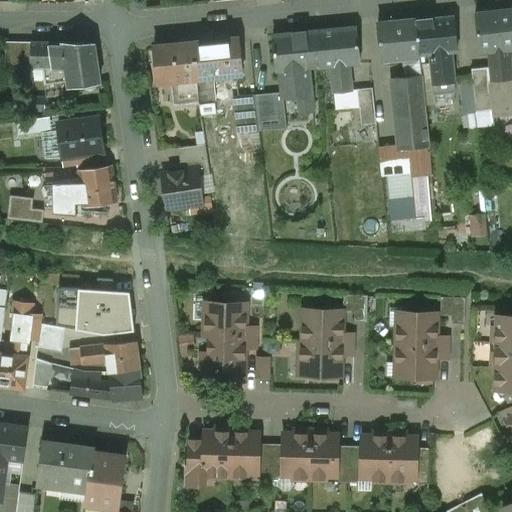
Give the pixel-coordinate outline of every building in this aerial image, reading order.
[(511,11),(475,15),(479,51),(489,50),(508,48),(511,47),(511,11)] [(454,17),(416,21),(419,55),(429,54),(432,84),(433,95),(435,95),(455,93),(451,52),(457,51),(454,17)] [(416,21),(377,25),(381,59),(419,55),(416,21)] [(356,27),(316,31),(320,67),(331,66),(333,92),(351,90),(349,64),(360,63),(356,27)] [(316,31),(272,35),(276,71),(309,68),(320,67),(316,31)] [(239,39),(193,44),(196,78),(212,77),(242,74),(239,39)] [(62,43),(21,43),(20,77),(26,77),(26,80),(44,80),(44,84),(67,81),(62,43)] [(91,44),(62,43),(67,81),(68,88),(84,86),(85,88),(87,90),(90,90),(92,90),(94,89),(96,86),(97,84),(100,83),(98,68),(97,59),(96,59),(95,47),(91,44)] [(193,44),(153,48),(157,83),(177,80),(196,78),(193,44)] [(508,48),(489,50),(492,74),(492,76),(510,74),(508,48)] [(309,68),(279,71),(281,93),(293,92),(294,98),(298,98),(299,113),(313,112),(309,68)] [(487,68),(471,69),(472,79),(474,96),(489,94),(487,75),(487,68)] [(510,74),(492,76),(492,74),(487,75),(489,94),(492,118),(511,115),(511,78),(511,79),(510,74)] [(421,76),(391,79),(398,149),(428,146),(424,105),(422,85),(421,76)] [(212,77),(196,78),(199,105),(215,103),(212,77)] [(196,78),(177,80),(179,106),(173,106),(173,108),(199,105),(196,78)] [(472,79),(458,80),(462,115),(475,112),(474,96),(472,79)] [(432,84),(422,85),(424,105),(435,104),(435,95),(433,95),(432,84)] [(372,88),(357,90),(359,107),(361,125),(376,124),(372,88)] [(351,90),(333,92),(335,110),(359,107),(357,90),(351,90)] [(274,93),(255,95),(259,131),(278,129),(274,93)] [(255,95),(238,97),(242,133),(259,131),(255,95)] [(45,97),(24,96),(23,110),(44,111),(45,97)] [(50,117),(18,121),(19,134),(51,130),(50,117)] [(99,118),(58,124),(63,158),(77,156),(97,153),(104,152),(99,118)] [(205,145),(178,148),(179,160),(207,156),(205,145)] [(97,153),(77,156),(79,170),(99,167),(97,153)] [(207,156),(179,160),(181,171),(197,169),(198,176),(210,174),(207,156)] [(99,167),(79,170),(80,178),(82,197),(84,206),(117,201),(112,165),(99,167)] [(181,171),(162,174),(167,209),(189,206),(188,200),(201,199),(198,176),(197,169),(181,171)] [(70,171),(54,174),(58,200),(82,197),(80,178),(71,179),(70,171)] [(411,171),(386,174),(391,232),(412,231),(411,224),(416,223),(412,176),(411,171)] [(427,175),(412,176),(416,223),(424,222),(424,221),(430,220),(427,175)] [(10,194),(9,219),(40,220),(40,195),(10,194)] [(473,235),(489,233),(487,213),(471,214),(473,235)] [(367,296),(343,295),(343,311),(343,313),(354,313),(354,323),(367,323),(367,296)] [(15,299),(15,310),(39,311),(39,300),(15,299)] [(227,303),(210,303),(210,316),(205,316),(205,335),(243,336),(243,326),(245,326),(245,304),(243,304),(243,300),(228,300),(227,303)] [(325,310),(307,310),(307,323),(302,323),(302,341),(298,341),(298,342),(340,343),(340,333),(342,333),(343,313),(343,311),(340,311),(340,307),(325,307),(325,310)] [(435,310),(419,309),(419,313),(401,312),(401,326),(396,326),(396,345),(434,346),(434,336),(436,336),(437,313),(435,313),(435,310)] [(31,315),(14,312),(12,329),(29,331),(31,315)] [(511,314),(503,314),(503,316),(497,316),(496,327),(492,327),(492,342),(511,342),(511,314)] [(42,316),(31,315),(29,331),(28,338),(39,339),(41,323),(42,316)] [(41,323),(39,339),(38,348),(62,353),(65,327),(41,323)] [(245,326),(243,326),(243,336),(245,336),(244,350),(256,350),(257,326),(245,326)] [(29,331),(12,329),(9,355),(26,357),(28,338),(29,331)] [(342,333),(340,333),(340,343),(342,343),(342,356),(354,357),(354,334),(342,333)] [(243,336),(205,335),(205,336),(209,336),(208,356),(211,356),(211,368),(228,368),(227,380),(243,380),(244,363),(244,362),(244,350),(245,336),(243,336)] [(436,336),(434,336),(434,346),(434,359),(436,359),(449,360),(449,336),(436,336)] [(135,342),(105,345),(107,361),(109,373),(139,369),(135,342)] [(340,343),(298,342),(298,362),(306,362),(305,376),(322,376),(322,380),(338,381),(339,376),(341,376),(342,356),(342,343),(340,343)] [(511,342),(492,342),(492,343),(496,343),(496,352),(492,352),(491,367),(511,367),(511,342)] [(105,345),(80,348),(82,364),(107,361),(105,345)] [(434,346),(396,345),(395,363),(400,364),(400,377),(416,378),(416,382),(433,383),(433,378),(435,378),(436,359),(434,359),(434,346)] [(9,355),(0,353),(0,384),(23,388),(26,357),(9,355)] [(270,357),(257,357),(256,378),(269,379),(270,357)] [(511,367),(491,367),(491,368),(495,368),(495,389),(504,389),(511,404),(511,406),(502,411),(502,412),(511,407),(511,367)] [(139,369),(109,373),(110,383),(112,400),(142,398),(139,369)] [(110,383),(72,378),(70,394),(112,400),(110,383)] [(511,407),(502,412),(509,426),(511,424),(511,407)] [(28,428),(0,423),(0,458),(5,459),(23,462),(28,428)] [(223,432),(204,431),(204,439),(204,473),(214,473),(214,477),(230,478),(231,428),(224,428),(223,432)] [(259,433),(239,432),(239,428),(231,428),(230,478),(247,478),(247,474),(257,475),(258,475),(258,444),(259,433)] [(302,434),(283,434),(283,445),(282,475),(283,475),(293,476),(293,480),(309,480),(310,430),(303,430),(302,434)] [(318,430),(310,430),(309,480),(326,480),(326,476),(336,477),(337,477),(337,446),(338,435),(318,434),(318,430)] [(381,436),(362,436),(361,446),(361,477),(361,478),(372,478),(372,482),(388,482),(389,433),(381,432),(381,436)] [(397,433),(389,433),(388,482),(404,482),(405,479),(415,479),(416,479),(416,448),(417,437),(397,437),(397,433)] [(204,439),(189,439),(189,464),(187,464),(186,473),(204,473),(204,439)] [(94,449),(43,442),(37,480),(87,487),(88,487),(93,453),(94,449)] [(271,444),(258,444),(258,475),(257,475),(262,480),(270,480),(271,444)] [(283,445),(271,444),(270,480),(277,480),(283,475),(282,475),(283,445)] [(350,446),(337,446),(337,477),(336,477),(341,482),(349,482),(350,446)] [(361,446),(350,446),(349,482),(356,482),(361,478),(361,477),(361,446)] [(429,448),(416,448),(416,479),(415,479),(420,484),(428,484),(429,448)] [(93,453),(88,487),(87,487),(85,504),(118,509),(125,457),(93,453)] [(34,511),(37,494),(19,491),(16,511),(34,511)] [(491,511),(481,493),(445,511),(491,511)] [(14,511),(17,498),(6,496),(4,511),(13,511),(14,511)] [(511,511),(511,503),(503,508),(504,511),(511,511)]
